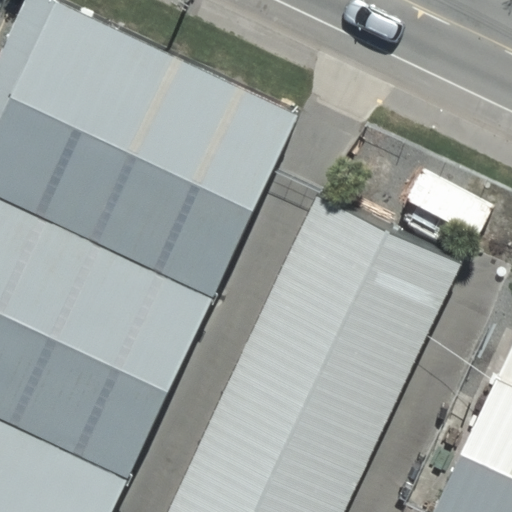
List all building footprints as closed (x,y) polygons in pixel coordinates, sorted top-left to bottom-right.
[(9,0),(0,20),(0,511),(85,511),(291,92),(101,0),(9,0)] [(133,478),(202,511),(306,511),(446,225),(293,150),(133,478)] [(511,276),(511,202),(502,198),(469,275),(506,291),(511,276)] [(511,342),(465,320),(398,457),(511,511),(511,342)] [(462,511),(376,470),(355,511),(462,511)]
